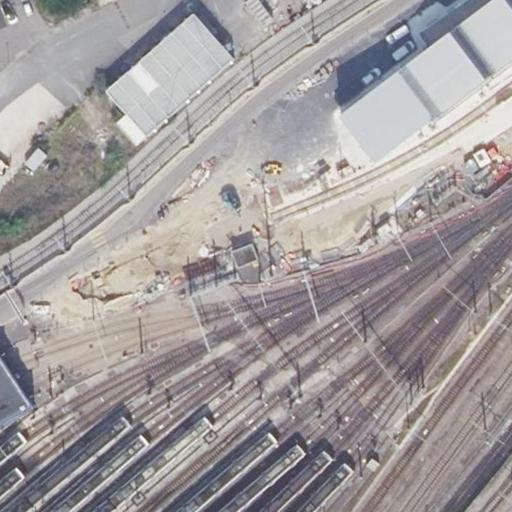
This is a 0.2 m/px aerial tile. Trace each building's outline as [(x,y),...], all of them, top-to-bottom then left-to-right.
[(511,0),(489,0),(341,108),(376,161),(511,63),(511,0)] [(191,20),(104,96),(147,145),(234,68),(191,20)] [(73,122),(52,142),(67,158),(88,139),(73,122)] [(259,264),(253,246),(234,252),(240,270),(259,264)] [(0,420),(32,399),(23,386),(8,363),(0,350),(0,420)]
